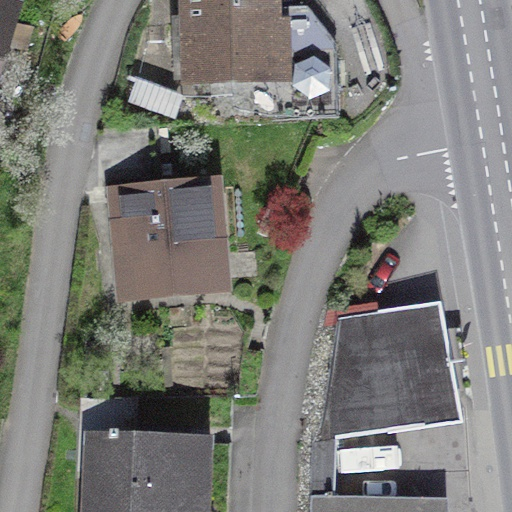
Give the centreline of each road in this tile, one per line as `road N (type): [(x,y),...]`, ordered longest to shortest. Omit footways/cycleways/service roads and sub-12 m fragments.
road 1 (residential): [(115,0),(78,103),(22,511)]
road 2 (residential): [(278,511),(284,378),(313,259),(370,183),(391,169),(480,146)]
road 3 (secondary): [(480,146),(511,339)]
road 4 (residential): [(480,146),(395,0)]
road 5 (secondary): [(456,0),(480,146)]
